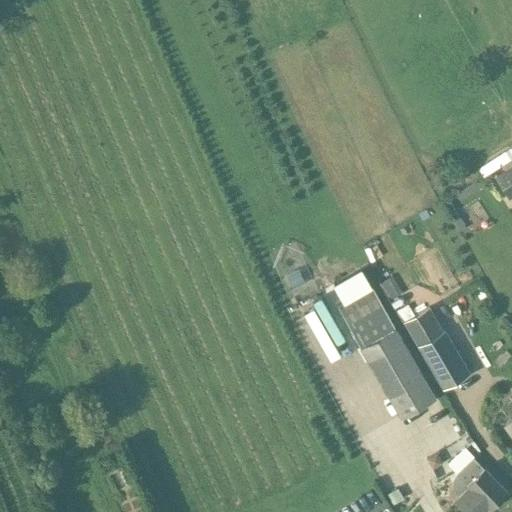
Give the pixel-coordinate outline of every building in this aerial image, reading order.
[(511,197),(511,164),(495,176),(510,199),(511,197)] [(387,300),(399,293),(388,276),(376,284),(387,300)] [(360,347),(402,418),(436,397),(397,326),(396,327),(373,285),(337,305),(360,347)] [(314,302),(293,314),(321,363),(342,351),(314,302)] [(430,306),(405,321),(444,387),(471,372),(445,329),(444,329),(430,306)] [(332,367),(324,371),(347,413),(354,409),(349,400),(350,399),(332,367)] [(506,490),(485,468),(473,456),(457,472),(453,478),(452,483),(454,490),(458,495),(456,497),(470,511),(481,511),(488,505),(490,507),(506,490)]
